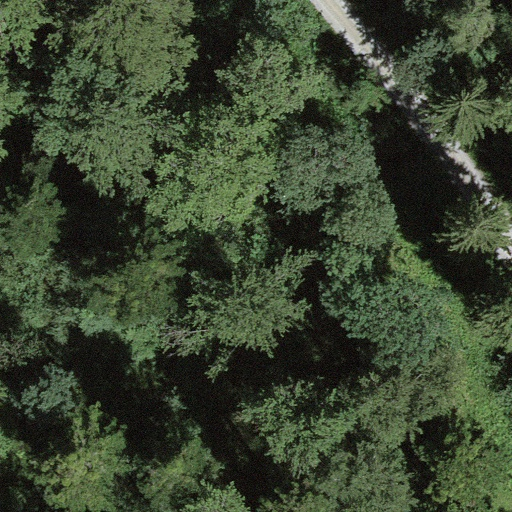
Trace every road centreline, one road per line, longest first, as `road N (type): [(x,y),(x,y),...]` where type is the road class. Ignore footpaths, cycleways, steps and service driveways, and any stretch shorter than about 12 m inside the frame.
road 1 (track): [(254,0),(381,225),(474,461),(482,511)]
road 2 (track): [(331,0),(478,165),(511,222)]
